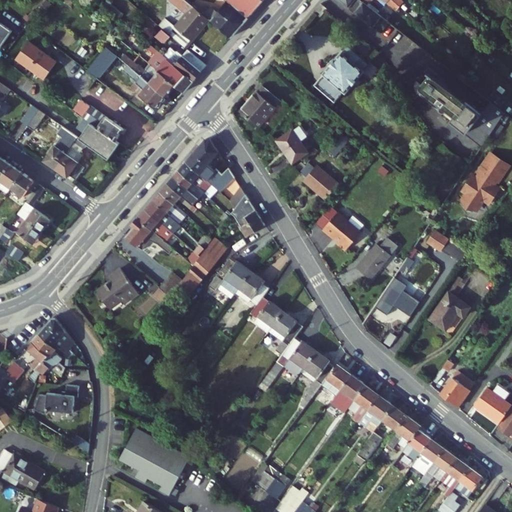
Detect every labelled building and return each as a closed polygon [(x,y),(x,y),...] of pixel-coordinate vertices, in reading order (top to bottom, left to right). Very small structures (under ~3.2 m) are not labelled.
[(229,0),(231,1),(252,19),(269,0),(229,0)] [(359,0),(337,0),(375,30),(384,19),(362,2),(359,0)] [(401,10),(405,5),(398,0),(392,0),(391,2),(401,10)] [(252,19),(231,1),(213,22),(234,40),(252,19)] [(401,10),(391,2),(387,7),(396,15),(401,10)] [(329,12),(323,6),(317,13),(324,19),(329,12)] [(188,52),(212,23),(195,9),(178,29),(164,18),(157,26),(164,31),(173,39),(187,50),(188,52)] [(0,48),(2,50),(14,33),(0,22),(0,48)] [(158,38),(167,46),(173,39),(164,31),(158,38)] [(21,64),(49,84),(62,66),(34,46),(21,64)] [(371,65),(349,48),(317,86),(338,104),(346,95),(348,98),(368,74),(365,72),(371,65)] [(118,58),(106,49),(88,72),(100,81),(118,58)] [(196,81),(207,67),(188,52),(187,50),(178,60),(171,55),(168,59),(196,81)] [(135,63),(124,55),(120,60),(129,67),(130,69),(135,63)] [(178,87),(186,93),(196,81),(168,59),(159,71),(178,87)] [(130,69),(168,99),(178,87),(159,71),(155,76),(148,71),(147,73),(135,63),(130,69)] [(158,111),(168,99),(130,69),(129,67),(125,72),(139,83),(133,91),(158,111)] [(471,134),(468,137),(483,149),(489,140),(492,135),(497,128),(505,116),(494,108),(486,117),(436,77),(424,91),(446,109),(446,111),(446,112),(446,114),(447,115),(449,115),(452,114),(459,120),(456,122),(471,134)] [(11,91),(3,85),(0,89),(0,92),(7,97),(11,91)] [(255,108),(246,119),(261,131),(282,104),(265,90),(252,105),(255,108)] [(93,125),(118,143),(125,134),(81,103),(74,111),(93,125)] [(30,129),(42,113),(34,108),(23,124),(30,129)] [(37,133),(48,118),(42,113),(30,129),(37,133)] [(93,125),(81,141),(90,147),(110,161),(122,145),(118,143),(93,125)] [(301,128),(281,144),(297,164),(310,153),(303,145),(310,139),(301,128)] [(501,131),(497,128),(492,135),(497,138),(501,131)] [(80,140),(71,134),(69,138),(77,144),(80,140)] [(497,138),(492,135),(489,140),(493,143),(497,138)] [(346,137),(333,153),(340,158),(353,143),(346,137)] [(67,157),(56,171),(69,179),(71,177),(79,182),(88,170),(81,164),(86,158),(83,156),(90,147),(81,141),(80,140),(77,144),(72,150),(67,157)] [(62,143),(57,150),(67,157),(72,150),(62,143)] [(213,146),(204,146),(195,157),(209,169),(220,157),(213,146)] [(55,148),(45,162),(56,171),(67,157),(57,150),(55,148)] [(511,165),(493,152),(480,171),(481,172),(482,172),(479,176),(475,173),(464,190),(467,192),(464,197),(470,204),(479,208),(485,199),(490,203),(495,195),(493,193),(498,186),(496,184),(498,181),(500,182),(511,165)] [(212,172),(209,169),(195,157),(188,165),(214,187),(223,194),(235,181),(230,173),(223,181),(212,172)] [(0,158),(0,180),(0,181),(11,166),(0,158)] [(217,166),(212,172),(223,181),(230,173),(224,164),(221,169),(217,166)] [(188,165),(180,174),(207,196),(214,187),(188,165)] [(11,166),(0,181),(12,189),(22,174),(11,166)] [(310,184),(331,202),(344,187),(323,168),(310,184)] [(22,174),(12,189),(21,195),(32,181),(22,174)] [(180,174),(174,181),(201,203),(207,196),(180,174)] [(171,185),(168,188),(183,200),(195,210),(201,203),(174,181),(171,185)] [(39,186),(16,216),(24,221),(39,233),(47,221),(30,208),(43,189),(39,186)] [(161,197),(176,209),(183,200),(168,188),(161,197)] [(246,198),(241,191),(232,202),(237,209),(246,198)] [(154,204),(183,228),(190,220),(176,209),(161,197),(154,204)] [(251,229),(245,233),(251,242),(267,232),(246,198),(237,209),(241,215),(247,212),(251,219),(246,223),(251,229)] [(146,214),(175,238),(183,228),(154,204),(146,214)] [(341,213),(327,230),(341,242),(340,245),(349,252),(365,233),(341,213)] [(161,241),(168,247),(175,238),(146,214),(138,223),(157,238),(161,241)] [(39,233),(24,221),(17,231),(32,243),(39,233)] [(8,228),(1,223),(0,224),(0,238),(1,237),(8,228)] [(134,233),(128,241),(144,254),(157,238),(138,223),(131,231),(134,233)] [(13,231),(8,228),(1,237),(7,240),(13,231)] [(435,230),(428,240),(441,249),(448,238),(435,230)] [(383,246),(363,271),(377,282),(405,246),(396,238),(387,250),(383,246)] [(192,267),(186,276),(200,286),(228,250),(214,239),(192,267)] [(168,247),(161,241),(157,247),(172,259),(177,254),(168,247)] [(185,261),(192,267),(204,252),(198,246),(185,261)] [(26,256),(15,248),(11,255),(21,263),(26,256)] [(424,264),(412,255),(403,269),(415,277),(424,264)] [(229,263),(208,291),(215,296),(217,293),(231,304),(235,299),(254,274),(239,263),(236,268),(229,263)] [(113,286),(100,296),(114,314),(125,306),(127,309),(141,298),(123,273),(111,282),(113,286)] [(181,281),(171,274),(159,288),(170,296),(172,293),(181,281)] [(247,309),(250,306),(257,311),(266,298),(270,293),(264,289),(267,284),(254,274),(235,299),(247,309)] [(181,281),(172,293),(187,304),(200,286),(186,276),(181,281)] [(170,296),(159,288),(158,287),(151,295),(163,304),(170,296)] [(415,315),(424,301),(408,290),(399,304),(415,315)] [(475,309),(456,295),(439,320),(454,331),(465,317),(468,320),(475,309)] [(258,325),(262,320),(275,330),(286,314),(266,298),(257,311),(250,319),(258,325)] [(288,340),(285,345),(292,350),(297,343),(305,332),(298,326),(299,324),(286,314),(275,330),(288,340)] [(86,352),(57,322),(53,322),(42,336),(60,351),(57,354),(65,361),(61,365),(68,371),(86,352)] [(53,370),(55,369),(61,365),(65,361),(57,354),(60,351),(42,336),(35,344),(35,345),(52,359),(50,361),(51,362),(50,364),(49,363),(47,365),(53,370)] [(292,350),(263,391),(269,396),(287,371),(302,382),(305,377),(320,356),(307,345),(304,348),(297,343),(292,350)] [(52,359),(35,345),(32,353),(40,360),(34,367),(39,371),(34,378),(40,383),(42,379),(45,376),(47,378),(53,370),(47,365),(49,363),(50,364),(51,362),(50,361),(52,359)] [(91,370),(87,355),(72,371),(82,380),(91,370)] [(310,396),(316,401),(330,382),(337,372),(331,368),(334,365),(320,356),(305,377),(317,387),(310,396)] [(29,373),(19,365),(9,377),(13,379),(19,384),(29,373)] [(335,404),(340,397),(345,391),(355,377),(341,367),(337,372),(330,382),(337,387),(328,399),(335,404)] [(455,372),(449,369),(439,383),(437,386),(443,390),(455,372)] [(369,388),(355,377),(345,391),(358,402),(369,388)] [(460,377),(444,402),(461,414),(476,389),(460,377)] [(74,416),(78,386),(67,384),(66,396),(38,393),(36,411),(74,416)] [(356,420),(362,425),(372,412),(382,398),(369,388),(358,402),(365,408),(356,420)] [(345,391),(340,397),(354,408),(358,402),(345,391)] [(498,391),(492,399),(488,396),(477,414),(502,431),(511,416),(511,413),(506,409),(511,400),(498,391)] [(395,407),(382,398),(372,412),(384,422),(395,407)] [(395,407),(384,422),(398,433),(409,418),(395,407)] [(0,411),(0,430),(14,423),(5,408),(0,411)] [(372,412),(362,425),(375,435),(384,422),(372,412)] [(409,418),(398,433),(391,443),(397,447),(404,437),(412,444),(420,431),(422,428),(409,418)] [(187,454),(136,429),(120,461),(138,471),(135,477),(145,482),(148,476),(163,484),(161,489),(169,493),(187,454)] [(412,444),(408,448),(415,454),(410,460),(416,464),(421,458),(433,441),(420,431),(412,444)] [(227,435),(221,453),(237,458),(243,440),(227,435)] [(364,463),(381,440),(375,435),(358,459),(364,463)] [(97,451),(77,438),(72,446),(95,461),(97,451)] [(445,451),(433,441),(421,458),(433,467),(445,451)] [(242,454),(230,468),(243,479),(263,457),(252,447),(244,455),(242,454)] [(445,451),(433,467),(445,476),(456,460),(445,451)] [(20,488),(23,483),(39,492),(48,477),(7,453),(0,464),(0,469),(8,474),(5,479),(20,488)] [(433,467),(421,458),(416,464),(412,470),(425,478),(428,475),(433,467)] [(470,471),(456,460),(445,476),(441,481),(451,488),(444,498),(448,501),(455,492),(459,485),(470,471)] [(445,476),(433,467),(428,475),(440,483),(441,481),(445,476)] [(470,471),(459,485),(474,496),(484,482),(470,471)] [(278,482),(268,475),(261,485),(270,492),(278,482)] [(270,492),(284,503),(292,493),(278,482),(270,492)] [(459,485),(455,492),(469,502),(474,496),(459,485)] [(284,503),(279,509),(283,511),(298,511),(305,503),(292,493),(284,503)] [(481,511),(510,511),(491,499),(481,511)] [(57,511),(59,508),(37,500),(32,511),(57,511)] [(160,511),(142,502),(135,511),(160,511)] [(316,511),(305,503),(298,511),(316,511)] [(455,511),(457,510),(446,503),(439,511),(455,511)]
